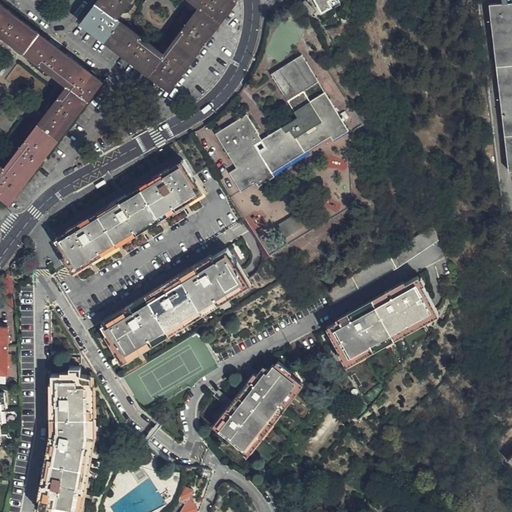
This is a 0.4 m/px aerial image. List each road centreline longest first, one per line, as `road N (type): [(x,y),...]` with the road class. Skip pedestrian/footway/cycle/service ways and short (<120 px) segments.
road 1 (residential): [(230,478),(203,456),(176,452),(130,412),(21,230)]
road 2 (residential): [(21,230),(52,197),(181,123)]
road 3 (residential): [(56,30),(181,123)]
road 4 (residential): [(181,123),(229,82),(246,45),(252,0)]
